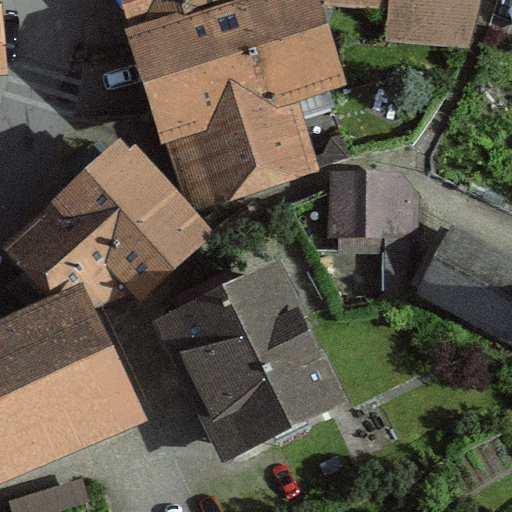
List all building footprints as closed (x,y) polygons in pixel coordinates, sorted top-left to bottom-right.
[(147,40),(269,0),(132,0),(144,41),(147,40)] [(216,202),(344,160),(347,151),(413,136),(422,73),(326,95),(296,0),(269,0),(147,40),(177,131),(191,127),(216,202)] [(338,0),(418,6),(415,38),(468,43),(477,11),(479,0),(338,0)] [(82,310),(84,313),(148,290),(194,249),(120,167),(15,261),(27,273),(9,290),(47,326),(66,317),(82,310)] [(413,237),(414,191),(347,191),(346,232),(413,237)] [(511,340),(511,265),(452,233),(437,260),(422,292),(511,340)] [(201,412),(222,455),(332,401),(273,280),(161,335),(195,411),(201,412)] [(82,310),(66,317),(47,326),(0,348),(0,467),(102,435),(134,419),(84,313),(82,310)] [(43,511),(88,498),(81,480),(12,502),(14,511),(43,511)]
